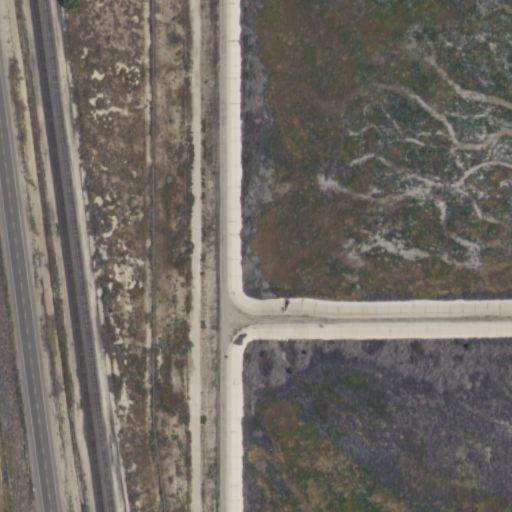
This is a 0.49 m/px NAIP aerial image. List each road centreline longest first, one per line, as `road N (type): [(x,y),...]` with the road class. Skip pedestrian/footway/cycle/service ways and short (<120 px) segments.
road 1 (track): [(229,511),(203,0)]
road 2 (secondary): [(49,511),(0,131)]
